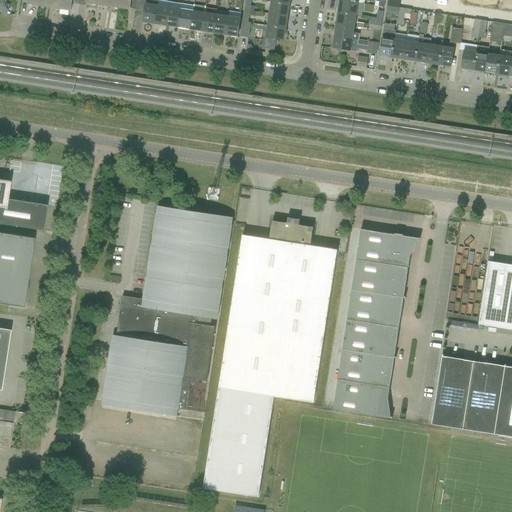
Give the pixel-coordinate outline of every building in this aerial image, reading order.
[(50,0),(49,7),(60,9),(61,0),(50,0)] [(61,0),(60,9),(71,10),(72,0),(61,0)] [(109,0),(108,6),(123,8),(123,0),(109,0)] [(123,0),(123,8),(130,9),(131,0),(137,0),(137,3),(140,3),(140,0),(123,0)] [(245,0),(245,10),(254,11),(255,6),(251,6),(252,0),(245,0)] [(338,12),(356,15),(358,3),(340,0),(338,12)] [(388,0),(386,14),(398,16),(399,8),(400,2),(390,0),(388,0)] [(270,14),(287,16),(289,5),(271,2),(270,14)] [(146,5),(143,22),(155,24),(157,6),(146,5)] [(193,12),(190,29),(195,30),(202,31),(205,14),(206,7),(194,5),(193,12)] [(155,24),(167,25),(169,8),(157,6),(155,24)] [(167,25),(178,27),(181,10),(169,8),(167,25)] [(411,9),(399,8),(398,16),(397,25),(404,26),(405,21),(404,21),(405,14),(411,15),(411,9)] [(178,27),(190,29),(193,12),(181,10),(178,27)] [(243,22),(249,23),(249,22),(250,15),(253,16),(254,11),(245,10),(243,22)] [(336,24),(354,27),(356,15),(338,12),(336,24)] [(202,31),(214,33),(217,16),(205,14),(202,31)] [(268,25),(285,28),(287,16),(270,14),(268,25)] [(214,33),(226,34),(228,17),(217,16),(214,33)] [(226,34),(238,36),(240,19),(228,17),(226,34)] [(371,30),(380,31),(382,19),(377,18),(371,17),(369,29),(371,30)] [(471,36),(478,38),(481,20),(475,19),(473,31),(472,31),(471,36)] [(478,38),(486,39),(487,33),(485,33),(487,21),(481,20),(478,38)] [(241,36),(249,37),(251,23),(249,22),(249,23),(243,22),(241,36)] [(491,40),(495,41),(496,39),(502,40),(503,36),(505,24),(493,22),(490,38),(491,39),(491,40)] [(335,36),(359,40),(360,34),(353,33),(354,27),(336,24),(335,36)] [(503,36),(511,37),(511,25),(505,24),(503,36)] [(266,38),(284,40),(285,28),(268,25),(266,38)] [(384,28),(380,55),(392,57),(394,40),(396,30),(384,28)] [(450,42),(460,44),(463,30),(452,28),(450,42)] [(370,41),(378,43),(380,31),(371,30),(370,41)] [(419,39),(419,38),(415,61),(427,63),(431,39),(424,38),(424,35),(420,35),(419,39)] [(335,36),(333,48),(357,52),(357,49),(360,49),(361,45),(363,46),(364,41),(359,40),(335,36)] [(392,57),(403,59),(406,41),(394,40),(392,57)] [(369,41),(367,53),(377,54),(379,43),(378,43),(370,41),(369,41)] [(403,59),(415,61),(418,43),(406,41),(403,59)] [(430,45),(427,63),(439,64),(442,47),(430,45)] [(473,70),(485,72),(488,54),(489,48),(477,46),(477,48),(476,48),(473,70)] [(439,64),(451,66),(454,49),(442,47),(439,64)] [(461,68),(473,70),(476,48),(471,48),(471,51),(464,50),(461,68)] [(485,72),(497,73),(500,56),(488,54),(485,72)] [(500,56),(497,73),(509,75),(511,58),(500,56)] [(0,224),(43,231),(47,205),(5,199),(8,183),(0,181),(0,224)] [(102,405),(176,416),(177,408),(186,410),(191,378),(207,380),(215,326),(195,323),(196,315),(217,318),(218,311),(222,288),(221,288),(223,279),(224,279),(227,256),(226,256),(227,248),(228,248),(232,224),(233,218),(158,206),(157,213),(156,213),(153,236),(152,245),(151,245),(148,268),(147,277),(146,276),(143,299),(122,296),(119,318),(122,318),(120,336),(113,335),(112,342),(111,342),(108,365),(107,374),(106,374),(103,397),(102,405)] [(203,488),(259,496),(274,396),(314,402),(337,249),(310,245),(313,227),(299,225),(300,220),(288,218),(287,223),(272,221),(270,239),(243,234),(203,488)] [(333,409),(392,418),(392,417),(391,417),(388,398),(395,357),(396,358),(396,357),(395,357),(404,298),(405,298),(406,297),(404,297),(410,256),(419,239),(420,239),(420,238),(403,236),(403,235),(395,233),(395,234),(361,229),(333,409)] [(0,303),(9,305),(23,307),(34,238),(0,232),(0,303)] [(479,324),(511,329),(511,264),(488,261),(479,324)] [(0,344),(8,345),(10,330),(0,328),(0,344)] [(432,424),(511,436),(511,366),(505,366),(506,364),(505,364),(505,366),(443,356),(443,355),(432,424)] [(0,443),(5,444),(6,438),(10,438),(12,423),(2,421),(2,417),(0,417),(0,443)]
